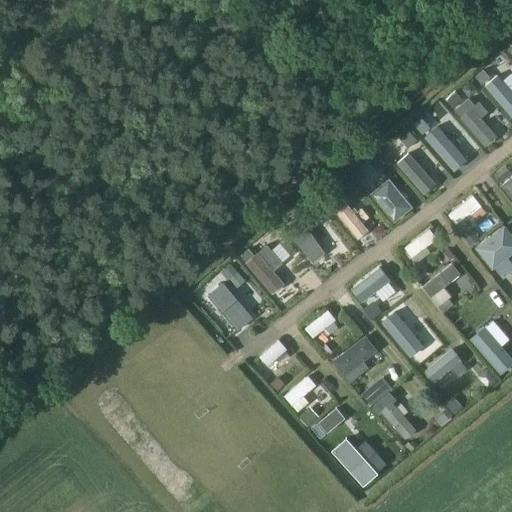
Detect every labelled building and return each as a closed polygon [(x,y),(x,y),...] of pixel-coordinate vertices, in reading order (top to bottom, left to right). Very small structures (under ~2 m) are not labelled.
[(511,99),(506,92),(510,89),(503,80),(490,90),(510,114),(511,112),(511,99)] [(467,99),(454,111),(484,146),(495,137),(479,118),(486,112),(478,102),(473,106),(467,99)] [(465,163),(436,129),(423,141),(452,175),(465,163)] [(408,154),(397,164),(423,194),(434,185),(408,154)] [(361,191),(373,185),(367,174),(355,180),(361,191)] [(511,178),(500,187),(511,201),(511,178)] [(413,209),(390,180),(372,195),(395,223),(413,209)] [(474,221),(484,213),(472,197),(447,216),(454,225),(469,214),(474,221)] [(356,240),(368,231),(341,198),(330,207),(356,240)] [(311,262),(324,254),(298,219),(285,228),(311,262)] [(511,238),(503,226),(474,249),(491,270),(506,258),(511,253),(511,238)] [(428,230),(404,248),(410,257),(435,240),(428,230)] [(273,271),(282,264),(265,245),(245,263),(272,294),(283,284),(273,271)] [(430,246),(403,262),(410,273),(437,257),(430,246)] [(450,264),(421,288),(436,307),(449,297),(442,288),(459,275),(450,264)] [(352,290),(351,290),(358,299),(373,287),(380,296),(389,289),(382,281),(384,279),(378,270),(377,270),(352,290)] [(213,302),(203,309),(226,340),(235,333),(213,302)] [(405,308),(384,325),(392,334),(403,324),(410,332),(418,325),(412,318),(413,317),(405,308)] [(327,311),(304,329),(312,338),(324,328),(328,334),(336,328),(331,322),(334,320),(327,311)] [(457,324),(466,337),(484,324),(475,312),(457,324)] [(511,366),(511,363),(483,330),(469,342),(499,377),(511,366)] [(342,377),(375,351),(364,337),(331,363),(342,377)] [(277,341),(259,358),(266,366),(275,358),(279,362),(287,355),(283,351),(285,350),(277,341)] [(451,350),(423,372),(432,383),(450,370),(452,373),(462,365),(459,362),(460,361),(451,350)] [(307,377),(284,397),(296,412),(306,403),(301,397),(314,386),(307,377)] [(381,392),(360,410),(366,418),(388,400),(381,392)] [(399,404),(395,408),(390,403),(380,412),(404,439),(414,430),(402,416),(406,412),(399,404)] [(322,453),(346,436),(338,426),(315,442),(322,453)] [(355,445),(339,459),(362,487),(371,480),(357,462),(364,457),(355,445)]
